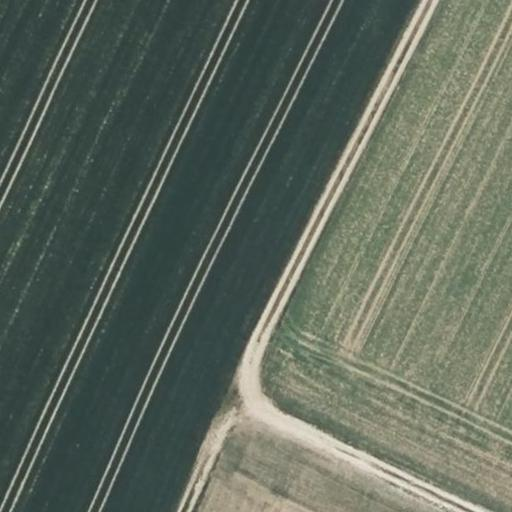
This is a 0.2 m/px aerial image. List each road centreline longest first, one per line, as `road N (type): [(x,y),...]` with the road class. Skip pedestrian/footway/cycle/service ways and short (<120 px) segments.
road 1 (track): [(425,0),(180,511)]
road 2 (track): [(468,511),(268,412),(238,380)]
